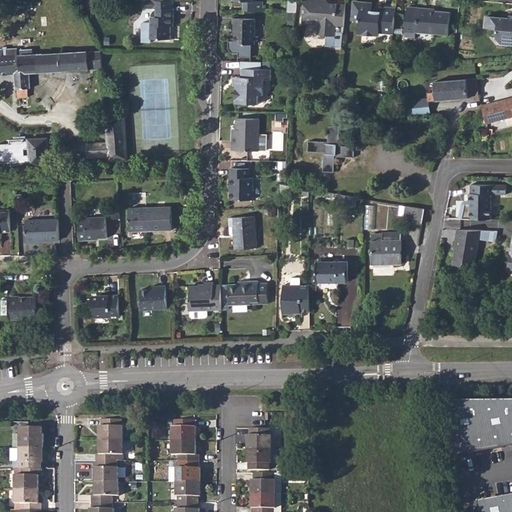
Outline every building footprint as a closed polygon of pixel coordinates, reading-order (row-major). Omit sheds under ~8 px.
[(142,0),(143,8),(156,8),(156,16),(151,16),(151,23),(142,23),(141,42),(150,43),(151,38),(170,38),(170,22),(174,22),(174,8),(173,8),(173,1),(156,0),(142,0)] [(264,0),(261,0),(243,0),(243,10),(264,11),(264,0)] [(286,0),(286,11),(295,12),(295,0),(286,0)] [(325,0),(304,0),(302,24),(318,26),(317,37),(326,37),(325,48),(342,50),(346,6),(326,4),(325,0)] [(379,13),(370,12),(371,3),(353,1),(351,21),(361,22),(360,35),(378,37),(379,33),(393,35),(395,8),(380,6),(379,13)] [(414,31),(432,32),(431,35),(448,36),(450,12),(430,10),(430,8),(418,7),(417,9),(404,7),(401,37),(413,39),(414,31)] [(511,15),(509,15),(509,19),(487,16),(485,28),(498,29),(498,38),(504,45),(511,46),(511,15)] [(253,44),(256,44),(257,19),(234,18),(234,26),(236,26),(236,41),(230,41),(229,48),(233,53),(240,53),(240,57),(253,57),(253,44)] [(18,89),(19,96),(29,96),(29,87),(32,87),(31,72),(90,68),(90,64),(90,63),(89,62),(89,61),(95,61),(94,51),(65,52),(65,47),(63,47),(63,53),(45,53),(44,52),(43,52),(41,52),(40,53),(39,54),(34,54),(33,48),(21,49),(22,54),(19,55),(18,47),(9,47),(9,46),(4,46),(4,48),(0,47),(0,74),(17,73),(18,88),(18,89)] [(263,96),(263,79),(270,79),(270,69),(242,67),(241,77),(238,77),(237,86),(236,86),(235,103),(240,103),(258,104),(258,95),(263,96)] [(436,91),(429,92),(429,97),(429,101),(478,96),(476,78),(435,81),(436,91)] [(429,97),(401,100),(403,117),(431,114),(429,101),(429,97)] [(511,97),(482,105),(486,123),(494,121),(511,116),(511,97)] [(258,104),(240,103),(239,110),(257,111),(258,104)] [(109,157),(109,160),(128,159),(126,116),(116,117),(116,114),(115,114),(114,117),(107,117),(108,141),(87,143),(88,158),(109,157)] [(266,152),(266,136),(258,136),(259,120),(237,119),(236,131),(232,131),(231,152),(258,153),(258,152),(266,152)] [(323,171),(334,171),(335,154),(337,156),(354,156),(354,153),(355,146),(339,145),(340,126),(329,125),(330,126),(328,143),(327,143),(327,141),(309,140),(308,151),(317,151),(326,152),(325,154),(324,154),(323,171)] [(31,161),(31,164),(51,162),(49,137),(30,137),(30,140),(25,140),(25,137),(10,138),(10,142),(0,142),(0,160),(11,160),(11,164),(31,161)] [(231,199),(252,200),(253,177),(248,177),(249,169),(231,168),(230,186),(232,186),(231,199)] [(491,217),(491,194),(506,194),(506,184),(471,184),(471,192),(468,191),(468,200),(462,200),(462,206),(461,206),(461,216),(491,217)] [(348,195),(336,193),(335,199),(334,203),(346,205),(348,195)] [(172,205),(147,205),(147,207),(130,208),(131,226),(155,226),(155,229),(173,228),(172,205)] [(404,219),(422,222),(425,208),(406,205),(404,219)] [(0,231),(10,231),(9,209),(0,209),(0,231)] [(231,225),(233,225),(237,224),(237,236),(234,236),(235,248),(257,246),(255,215),(231,216),(231,225)] [(78,220),(79,240),(94,240),(94,237),(108,237),(107,216),(85,217),(85,219),(78,220)] [(37,240),(57,239),(57,219),(25,220),(25,241),(37,241),(37,240)] [(478,236),(480,228),(456,227),(454,244),(456,245),(452,264),(473,267),(478,236)] [(499,228),(480,228),(478,236),(496,239),(499,228)] [(373,233),(373,264),(402,263),(401,231),(385,232),(383,233),(373,233)] [(317,288),(338,288),(338,282),(348,281),(348,261),(317,261),(317,288)] [(258,282),(250,282),(250,285),(238,286),(228,286),(229,306),(251,305),(250,302),(259,302),(258,284),(258,282)] [(190,285),(191,299),(189,299),(190,311),(215,310),(222,310),(221,285),(214,286),(214,283),(206,283),(206,285),(190,285)] [(268,304),(267,284),(258,284),(259,302),(250,302),(251,305),(268,304)] [(295,311),(309,311),(309,285),(301,285),(291,286),(283,286),(283,314),(295,314),(295,311)] [(141,290),(141,310),(167,309),(166,286),(159,287),(158,289),(141,290)] [(95,316),(110,316),(110,318),(119,318),(118,296),(101,296),(98,299),(91,299),(91,306),(94,306),(95,316)] [(36,299),(19,299),(19,297),(10,297),(11,320),(37,319),(36,299)] [(9,332),(1,333),(2,342),(9,341),(9,332)] [(511,401),(448,402),(458,455),(511,445),(511,401)] [(100,440),(124,441),(124,427),(123,427),(122,420),(102,420),(102,426),(100,426),(100,440)] [(173,441),(197,442),(197,427),(196,427),(195,420),(175,420),(175,427),(172,427),(173,441)] [(20,434),(20,448),(44,448),(44,434),(42,434),(43,428),(22,428),(22,434),(20,434)] [(247,450),(272,450),(272,436),(270,436),(270,430),(249,429),(249,435),(248,436),(247,450)] [(96,454),(96,461),(118,461),(118,455),(124,455),(124,441),(100,440),(100,454),(96,454)] [(178,455),(178,461),(199,461),(199,456),(197,455),(197,442),(173,441),(173,455),(178,455)] [(15,463),(15,469),(21,469),(42,469),(43,463),(44,463),(44,448),(20,448),(20,463),(15,463)] [(249,470),(270,470),(270,464),(271,464),(272,450),(247,450),(247,464),(249,464),(249,470)] [(95,468),(95,482),(119,482),(120,467),(118,467),(118,461),(96,461),(96,467),(95,468)] [(177,468),(176,469),(176,482),(201,482),(201,468),(199,468),(199,461),(178,461),(178,468),(177,468)] [(42,469),(21,469),(21,476),(15,475),(15,490),(39,490),(40,476),(42,476),(42,469)] [(252,494),(276,495),(276,480),(274,480),(274,474),(254,474),(254,480),(252,480),(252,494)] [(92,502),(113,503),(113,496),(119,496),(119,482),(95,482),(95,496),(92,496),(92,502)] [(201,482),(176,482),(177,496),(178,497),(178,503),(199,504),(199,497),(201,496),(201,482)] [(21,510),(42,510),(42,504),(39,504),(39,490),(15,490),(15,504),(15,510),(21,510)] [(253,508),(253,511),(274,511),(275,508),(276,508),(276,495),(252,494),(252,508),(253,508)] [(511,511),(511,496),(481,502),(482,511),(511,511)] [(90,511),(114,511),(114,509),(113,509),(113,503),(92,502),(92,508),(90,509),(90,511)] [(176,510),(176,511),(200,511),(201,510),(199,510),(199,504),(178,503),(178,509),(176,510)]
